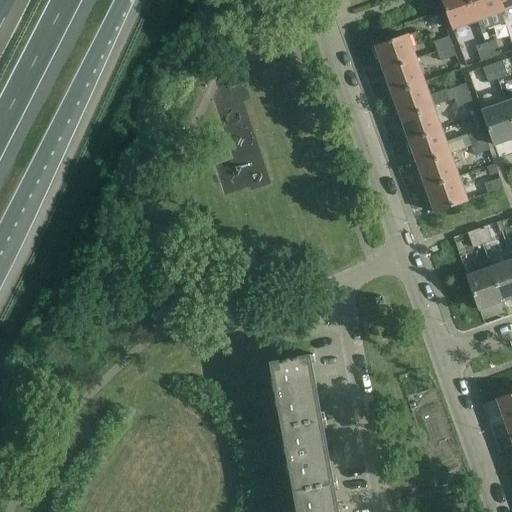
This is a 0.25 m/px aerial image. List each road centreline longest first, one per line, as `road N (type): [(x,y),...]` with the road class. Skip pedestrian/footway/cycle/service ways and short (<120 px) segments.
road 1 (motorway): [(0,234),(119,0)]
road 2 (residential): [(405,248),(329,31),(335,0)]
road 3 (unclassified): [(382,511),(339,280)]
road 4 (residential): [(499,511),(444,362)]
road 5 (motorway): [(0,128),(65,0)]
road 6 (residential): [(444,362),(405,248)]
